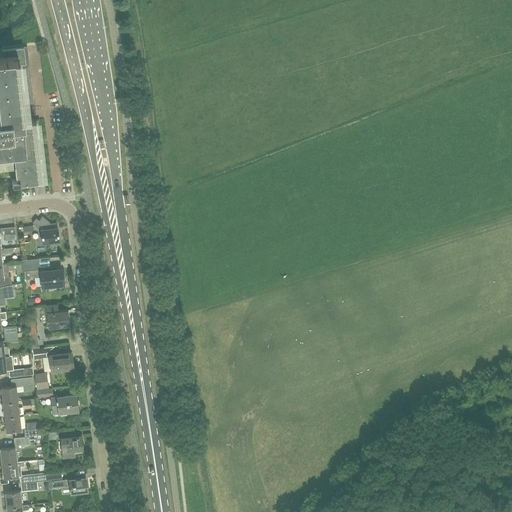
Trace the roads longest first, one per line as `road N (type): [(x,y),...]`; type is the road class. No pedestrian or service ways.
road 1 (primary): [(53,0),(140,375)]
road 2 (primary): [(140,375),(90,0)]
road 3 (residential): [(108,511),(77,227),(63,203)]
road 4 (primary): [(161,511),(140,375)]
